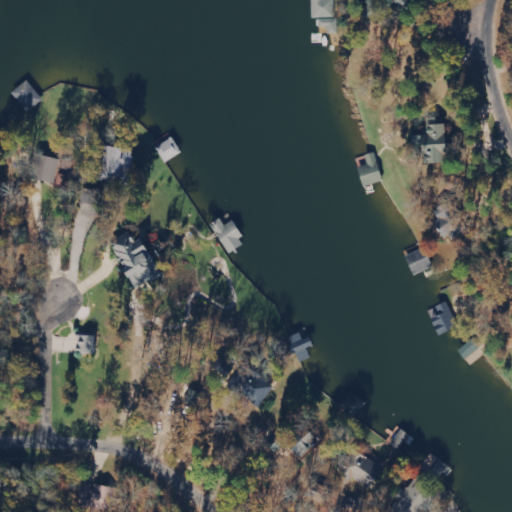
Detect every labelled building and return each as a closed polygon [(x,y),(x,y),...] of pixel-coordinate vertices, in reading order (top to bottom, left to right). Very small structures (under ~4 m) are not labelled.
[(336,0),(313,0),(314,19),(321,19),(321,28),(330,28),(330,34),(340,34),(339,19),(337,19),(336,0)] [(392,0),(399,15),(416,9),(412,0),(392,0)] [(448,118),(430,119),(430,135),(416,136),(416,148),(426,148),(426,163),(450,162),(448,118)] [(103,180),(129,185),(136,151),(111,146),(103,180)] [(63,160),(35,152),(29,177),(56,185),(63,160)] [(385,181),(377,152),(367,156),(370,165),(360,168),(366,187),(385,181)] [(80,233),(98,234),(102,191),(83,189),(80,233)] [(453,241),(471,230),(454,202),(437,212),(453,241)] [(227,226),(222,219),(213,225),(232,254),(249,243),(234,222),(227,226)] [(138,290),(164,277),(141,233),(116,246),(138,290)] [(98,336),(81,335),(80,353),(97,353),(98,336)] [(258,408),(278,392),(262,373),(243,388),(258,408)] [(385,469),(355,450),(342,472),(371,490),(385,469)] [(423,511),(438,498),(419,479),(391,507),(395,511),(423,511)] [(85,497),(86,509),(112,509),(111,498),(118,498),(118,486),(86,487),(86,497),(85,497)]
